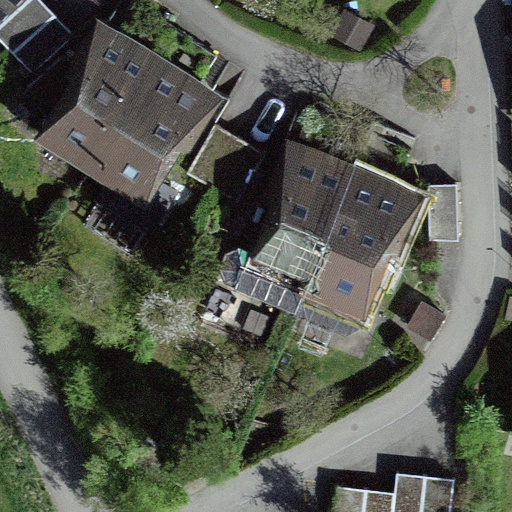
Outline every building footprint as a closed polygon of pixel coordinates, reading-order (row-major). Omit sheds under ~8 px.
[(0,0),(0,34),(33,70),(74,34),(64,23),(44,1),(42,0),(0,0)] [(95,156),(149,66),(98,35),(44,126),(95,156)] [(149,66),(95,156),(115,168),(99,195),(149,225),(173,185),(159,177),(205,99),(149,66)] [(266,151),(254,144),(228,131),(214,123),(188,172),(239,200),(266,151)] [(295,304),(348,175),(293,152),(240,282),(295,304)] [(348,175),(295,304),(356,329),(409,199),(348,175)] [(443,181),(428,182),(430,238),(461,237),(459,181),(443,181)] [(448,511),(453,479),(439,477),(413,473),(398,471),(395,494),(367,491),(339,487),(336,511),(448,511)]
